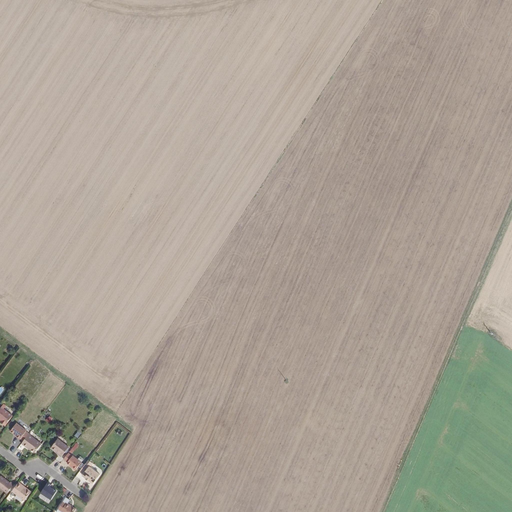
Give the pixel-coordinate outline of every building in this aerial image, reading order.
[(6,425),(14,415),(3,407),(0,411),(0,418),(3,420),(1,422),(6,425)] [(30,434),(30,433),(28,431),(18,423),(12,431),(18,435),(17,436),(21,440),(22,438),(25,440),(30,434)] [(43,444),(30,434),(25,440),(23,443),(28,448),(29,447),(36,452),(43,444)] [(70,446),(59,437),(52,446),(59,451),(59,452),(62,455),(70,446)] [(83,461),(74,454),(73,455),(69,452),(65,458),(68,461),(68,462),(77,469),(83,461)] [(100,473),(91,466),(94,463),(88,458),(81,470),(84,473),(83,474),(87,477),(86,477),(93,483),(100,473)] [(0,486),(8,492),(15,483),(11,480),(10,481),(1,475),(0,475),(0,486)] [(31,492),(23,486),(24,485),(19,481),(12,491),(25,500),(31,492)] [(51,484),(48,482),(41,493),(52,500),(58,491),(50,486),(51,484)] [(9,502),(14,495),(11,492),(6,499),(9,502)] [(67,511),(74,511),(77,508),(65,500),(60,507),(67,511)]
